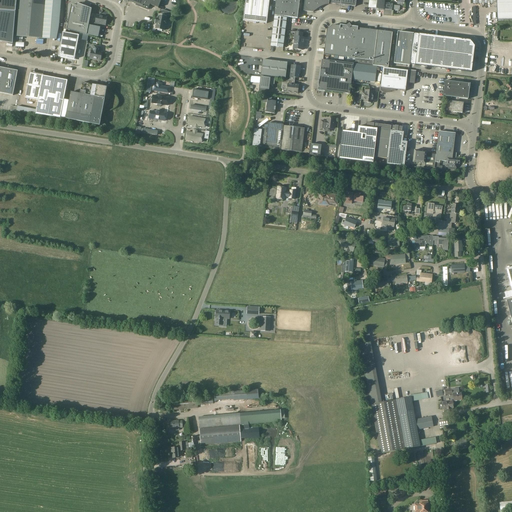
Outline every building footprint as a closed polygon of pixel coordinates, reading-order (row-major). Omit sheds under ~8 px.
[(0,0),(0,11),(15,12),(16,0),(0,0)] [(158,8),(161,0),(128,0),(128,2),(129,2),(137,5),(137,4),(140,4),(139,6),(148,10),(150,5),(158,8)] [(245,0),(243,21),(266,24),(269,0),(245,0)] [(299,0),(276,0),(274,16),(297,19),(299,0)] [(304,0),(303,11),(313,13),(317,10),(319,8),(321,7),(322,7),(319,0),(315,2),(313,0),(304,0)] [(369,0),(368,8),(383,10),(391,11),(392,4),(384,3),(384,0),(369,0)] [(511,0),(495,0),(496,3),(497,20),(511,19),(511,0)] [(71,5),(68,24),(67,30),(87,33),(92,9),(82,6),(81,7),(71,5)] [(0,41),(13,44),(15,12),(0,11),(0,41)] [(167,21),(166,20),(166,17),(163,17),(164,14),(161,13),(159,18),(156,18),(155,22),(157,22),(156,29),(164,31),(165,25),(167,25),(167,21)] [(105,17),(96,16),(95,23),(92,23),(91,26),(97,27),(98,24),(105,26),(106,20),(106,19),(106,18),(105,17)] [(283,48),(284,37),(286,18),(274,17),(271,47),(283,48)] [(373,61),(377,31),(357,29),(357,28),(340,25),(339,26),(332,25),(326,30),(323,55),(357,59),(373,61)] [(100,28),(89,26),(87,33),(99,36),(100,28)] [(373,61),(372,66),(388,68),(392,33),(377,31),(373,61)] [(58,56),(74,59),(79,35),(63,32),(58,56)] [(302,50),(304,38),(302,38),(303,33),(295,32),(293,49),(302,50)] [(413,34),(397,32),(393,64),(410,66),(410,65),(413,34)] [(470,41),(413,34),(410,65),(471,73),(475,47),(470,41)] [(94,46),(93,51),(91,51),(90,58),(100,60),(102,53),(99,52),(100,47),(94,46)] [(262,60),(260,76),(285,79),(287,63),(262,60)] [(349,94),(353,64),(321,60),(318,90),(349,94)] [(354,64),(352,80),(375,83),(376,67),(354,64)] [(290,75),(290,77),(295,78),(298,78),(299,71),(300,71),(300,67),(291,66),(290,71),(290,73),(290,75)] [(0,68),(0,94),(13,97),(18,72),(0,68)] [(406,83),(407,71),(382,68),(380,88),(381,88),(381,90),(383,92),(385,93),(388,93),(391,91),(391,90),(405,91),(406,83)] [(416,72),(407,71),(406,83),(415,84),(416,72)] [(60,117),(68,80),(30,73),(25,96),(38,99),(36,112),(60,117)] [(275,79),(260,77),(259,89),(269,91),(269,84),(274,85),(275,79)] [(285,86),(285,88),(286,89),(287,89),(286,93),(297,94),(298,86),(294,85),(293,84),(292,84),(293,81),(283,80),(282,86),(285,86)] [(468,99),(469,84),(444,81),(443,96),(468,99)] [(65,118),(99,125),(106,87),(82,82),(79,94),(70,92),(68,101),(65,118)] [(152,85),(152,91),(169,94),(170,88),(161,86),(156,85),(152,85)] [(194,90),(192,98),(208,100),(209,93),(194,90)] [(372,103),(374,92),(365,90),(364,94),(361,94),(360,100),(363,100),(363,102),(372,103)] [(152,96),(151,103),(167,106),(168,98),(152,96)] [(268,101),(267,101),(267,102),(266,113),(274,114),(274,110),(275,110),(275,107),(274,107),(275,102),(268,101)] [(451,102),(451,108),(454,108),(453,112),(462,113),(463,103),(451,102)] [(149,111),(148,119),(165,122),(166,114),(160,113),(156,112),(149,111)] [(188,116),(187,125),(193,126),(196,127),(198,127),(204,128),(205,119),(188,116)] [(320,121),(319,131),(326,131),(326,129),(333,130),(335,119),(327,118),(326,122),(320,121)] [(262,128),(261,130),(254,129),(252,147),(280,150),(283,125),(268,123),(267,128),(262,128)] [(357,133),(342,131),(339,159),(373,164),(374,157),(378,124),(367,123),(366,128),(358,127),(357,133)] [(378,124),(374,157),(386,159),(387,159),(391,126),(378,124)] [(298,128),(283,126),(280,150),(295,152),(298,128)] [(387,159),(386,159),(386,165),(404,167),(407,142),(406,142),(406,147),(401,146),(403,133),(401,132),(402,127),(391,126),(387,159)] [(186,132),(185,141),(202,143),(203,134),(197,133),(195,133),(192,133),(186,132)] [(435,157),(434,163),(440,163),(441,161),(445,162),(445,167),(448,167),(448,169),(455,170),(455,168),(456,168),(457,159),(455,159),(456,154),(452,153),(455,134),(439,132),(436,155),(435,157)] [(310,144),(309,155),(320,156),(321,146),(310,144)] [(435,157),(436,155),(421,153),(421,151),(414,151),(413,158),(415,158),(413,168),(433,170),(434,163),(435,157)] [(295,200),(296,192),(290,191),(289,192),(286,191),(287,189),(277,187),(275,199),(285,200),(285,198),(289,198),(288,199),(295,200)] [(315,192),(305,197),(309,206),(315,203),(316,200),(318,200),(318,201),(319,201),(319,204),(329,206),(329,204),(336,204),(337,196),(329,195),(328,195),(328,196),(320,195),(320,198),(317,197),(315,192)] [(360,196),(360,194),(349,193),(348,197),(346,197),(345,203),(351,204),(352,201),(362,202),(363,197),(360,196)] [(382,200),(378,200),(377,209),(390,210),(390,212),(392,212),(393,208),(391,208),(392,202),(382,201),(382,200)] [(426,212),(426,214),(432,215),(432,217),(432,218),(441,219),(442,207),(434,205),(432,205),(432,204),(427,203),(426,212)] [(411,205),(406,204),(406,206),(404,206),(403,211),(405,212),(405,214),(410,215),(413,212),(415,213),(416,208),(414,208),(414,207),(411,207),(411,205)] [(438,220),(437,224),(437,228),(438,228),(449,229),(448,233),(454,234),(454,229),(451,229),(451,223),(455,224),(456,214),(458,214),(459,206),(452,205),(451,213),(451,214),(450,219),(446,219),(446,222),(442,221),(438,220)] [(304,211),(303,218),(315,220),(316,217),(311,216),(312,212),(304,211)] [(395,220),(384,217),(382,225),(393,227),(394,222),(396,223),(397,219),(395,219),(395,220)] [(356,222),(346,218),(345,221),(344,221),(343,222),(342,223),(343,225),(347,226),(353,228),(356,222)] [(367,234),(366,239),(367,239),(367,242),(368,242),(368,243),(375,244),(375,245),(378,245),(379,238),(370,236),(370,235),(367,234)] [(428,239),(428,236),(424,237),(424,239),(414,240),(414,247),(419,247),(419,248),(425,247),(425,244),(429,244),(429,239),(428,239)] [(388,239),(388,247),(399,246),(399,241),(402,241),(402,238),(388,239)] [(434,241),(434,245),(438,245),(442,245),(442,248),(444,250),(447,250),(448,239),(438,238),(438,241),(434,241)] [(346,241),(343,240),(341,239),(339,242),(341,243),(340,247),(345,249),(345,248),(353,251),(355,245),(348,242),(348,240),(347,240),(346,240),(346,241)] [(460,239),(451,239),(451,242),(454,242),(455,252),(455,257),(461,257),(460,252),(462,252),(462,247),(461,247),(461,241),(460,241),(460,239)] [(391,255),(389,255),(388,260),(391,260),(391,264),(405,263),(404,256),(391,256),(391,255)] [(379,266),(383,267),(384,260),(371,258),(369,258),(369,261),(370,261),(370,265),(376,266),(376,265),(379,266)] [(353,260),(350,260),(350,262),(345,262),(344,272),(352,272),(352,269),(351,269),(352,262),(353,262),(353,260)] [(466,272),(466,269),(464,269),(464,265),(451,266),(452,273),(464,272),(466,272)] [(417,276),(417,281),(431,282),(431,276),(421,274),(420,276),(417,276)] [(395,277),(395,282),(396,285),(403,284),(403,283),(407,283),(406,276),(395,277)] [(387,279),(374,281),(374,284),(376,284),(377,288),(382,287),(382,285),(384,284),(385,286),(388,286),(387,279)] [(349,284),(347,284),(348,293),(352,292),(352,291),(353,291),(353,290),(356,290),(355,289),(362,288),(362,287),(362,283),(362,281),(351,283),(351,284),(349,284)] [(216,311),(216,314),(216,318),(216,325),(218,325),(218,326),(223,326),(223,319),(224,319),(229,319),(230,311),(216,311)] [(262,317),(261,331),(269,331),(270,318),(262,317)] [(214,402),(259,399),(258,389),(213,393),(214,402)] [(428,398),(427,393),(410,396),(411,397),(411,401),(428,398)] [(208,404),(207,400),(207,397),(173,400),(174,410),(198,408),(197,405),(208,404)] [(411,397),(410,397),(396,400),(405,449),(420,447),(419,440),(417,430),(415,419),(411,401),(411,397)] [(396,400),(371,405),(380,454),(405,449),(396,400)] [(446,411),(450,411),(450,408),(453,408),(452,401),(441,403),(442,409),(446,409),(446,411)] [(433,427),(431,416),(415,419),(417,430),(433,427)] [(211,428),(210,417),(199,418),(199,429),(211,428)] [(184,419),(185,433),(193,432),(192,418),(184,419)] [(448,426),(447,419),(438,421),(440,430),(447,428),(448,426)] [(179,430),(178,428),(182,428),(182,421),(179,421),(170,421),(171,429),(175,429),(176,431),(179,430)] [(201,445),(241,442),(239,426),(200,429),(201,445)] [(436,444),(435,437),(419,440),(420,447),(436,444)] [(179,447),(178,448),(171,448),(172,458),(179,458),(178,451),(185,451),(184,442),(179,442),(179,447)] [(399,499),(412,488),(411,487),(416,483),(412,477),(409,480),(409,479),(400,487),(399,485),(397,487),(395,485),(391,489),(399,499)] [(511,501),(499,503),(500,511),(511,510),(511,501)] [(430,503),(420,504),(414,505),(414,511),(428,511),(428,507),(430,507),(430,503)]
